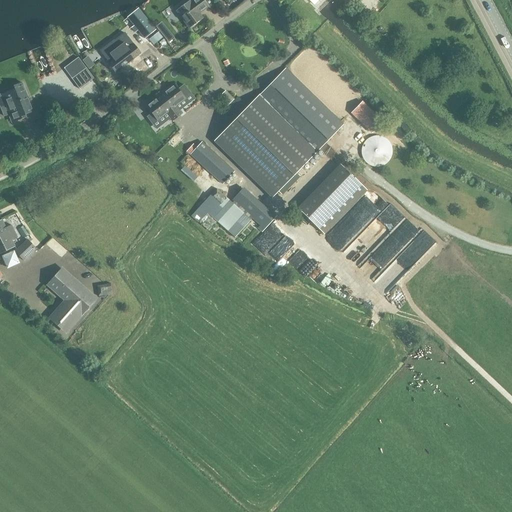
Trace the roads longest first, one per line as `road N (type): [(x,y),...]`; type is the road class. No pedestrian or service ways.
road 1 (unclassified): [(0,174),(72,136),(254,0)]
road 2 (track): [(374,356),(377,305),(276,205)]
road 3 (track): [(511,402),(402,288),(377,305)]
